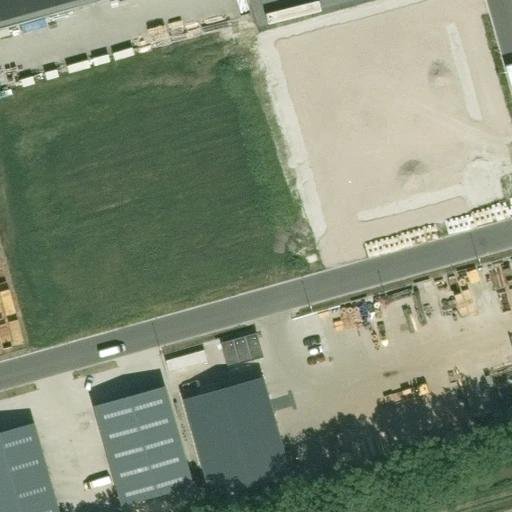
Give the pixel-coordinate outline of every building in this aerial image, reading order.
[(0,0),(0,26),(93,0),(0,0)] [(496,183),(480,125),(444,0),(387,0),(263,35),(318,232),(362,220),(353,189),(384,180),(393,211),(416,204),(416,205),(496,183)] [(240,338),(250,376),(262,373),(252,335),(240,338)] [(290,475),(262,377),(183,399),(210,497),(290,475)] [(165,387),(93,407),(121,505),(192,485),(165,387)] [(58,511),(34,424),(0,433),(0,511),(58,511)]
